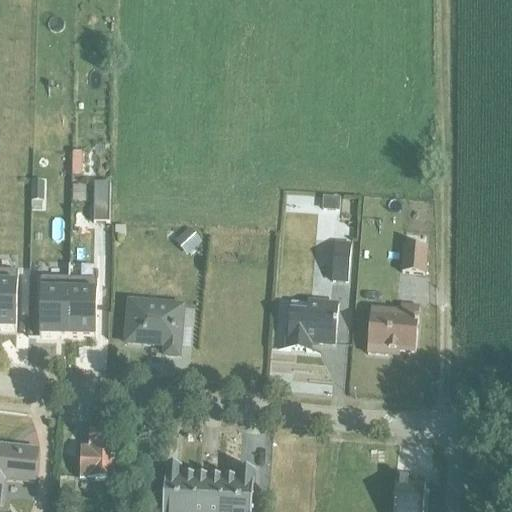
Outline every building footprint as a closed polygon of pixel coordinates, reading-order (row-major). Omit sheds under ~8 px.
[(88,181),(89,153),(78,153),(77,181),(88,181)] [(37,177),(37,211),(49,211),(49,177),(37,177)] [(99,182),(98,222),(115,222),(117,183),(99,182)] [(323,201),(323,214),(339,215),(339,202),(323,201)] [(409,201),(407,220),(426,223),(428,204),(409,201)] [(190,233),(176,246),(187,260),(203,247),(190,233)] [(335,247),(332,289),(349,290),(352,248),(335,247)] [(404,249),(401,278),(427,280),(429,252),(404,249)] [(0,275),(0,334),(1,334),(1,336),(17,337),(19,277),(0,275)] [(69,344),(69,284),(42,283),(41,343),(69,344)] [(69,284),(69,344),(97,344),(98,285),(69,284)] [(130,304),(127,349),(166,352),(165,361),(180,362),(184,310),(130,304)] [(292,308),(288,356),(310,358),(311,347),(320,348),(320,349),(336,350),(340,309),(308,306),(308,309),(292,308)] [(372,314),(368,359),(388,361),(389,356),(416,359),(420,312),(401,310),(401,317),(372,314)] [(81,453),(80,485),(117,486),(118,437),(90,436),(90,452),(81,453)] [(0,451),(0,511),(2,511),(6,488),(35,491),(39,456),(0,451)] [(194,511),(197,483),(181,482),(181,473),(167,472),(164,511),(194,511)] [(225,484),(223,511),(252,511),(255,477),(240,476),(240,485),(225,484)] [(78,483),(60,483),(60,491),(73,492),(73,497),(78,497),(78,483)] [(197,483),(194,511),(223,511),(225,484),(222,484),(205,483),(197,483)] [(396,484),(394,511),(424,511),(426,486),(396,484)]
